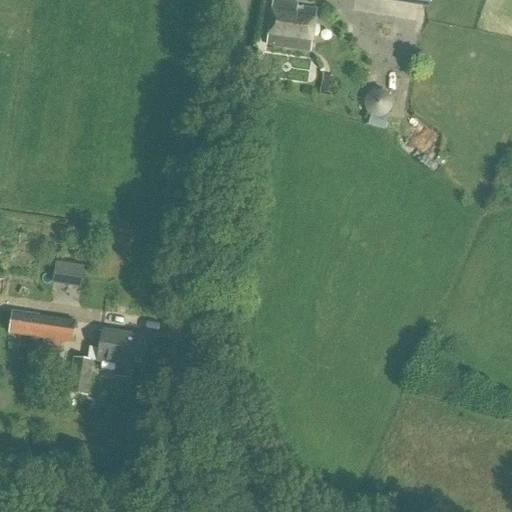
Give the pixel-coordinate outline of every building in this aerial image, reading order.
[(375,0),(426,8),(427,0),(375,0)] [(311,52),(317,10),(297,7),(298,5),(274,1),(267,46),(311,52)] [(333,95),(335,79),(324,77),(322,93),(333,95)] [(376,114),(395,112),(392,90),(373,92),(376,114)] [(85,311),(83,273),(59,275),(61,312),(85,311)] [(72,344),(75,322),(11,313),(8,335),(42,340),(40,358),(58,361),(61,343),(72,344)] [(118,371),(117,381),(132,383),(133,373),(147,374),(151,342),(105,334),(101,355),(92,353),(90,366),(77,364),(71,399),(91,402),(96,367),(118,371)]
